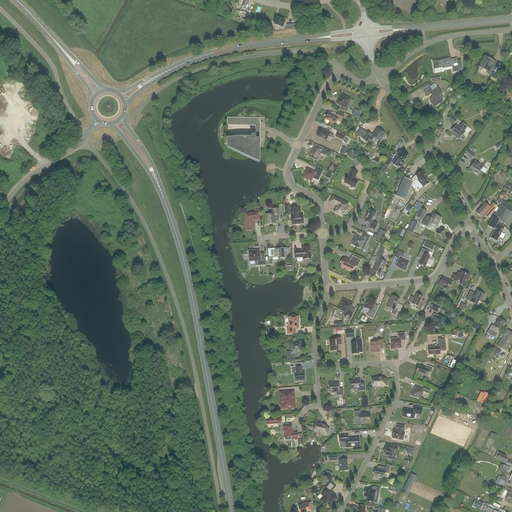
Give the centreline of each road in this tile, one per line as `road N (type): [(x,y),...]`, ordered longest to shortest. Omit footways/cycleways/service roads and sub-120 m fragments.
road 1 (unclassified): [(221,511),(174,296),(140,216),(83,141)]
road 2 (trunk): [(231,511),(192,296),(163,198)]
road 3 (residential): [(322,233),(316,199),(293,186),(286,169),(343,70)]
road 4 (tertiary): [(470,229),(380,76)]
road 5 (unknown): [(511,351),(434,507)]
road 6 (residential): [(326,288),(432,278),(455,238),(470,229)]
road 7 (residential): [(339,511),(397,395),(392,362)]
road 8 (unclassified): [(87,136),(52,65),(0,9)]
road 9 (secondary): [(170,69),(227,49),(315,38)]
road 10 (residential): [(380,76),(437,39),(511,29)]
